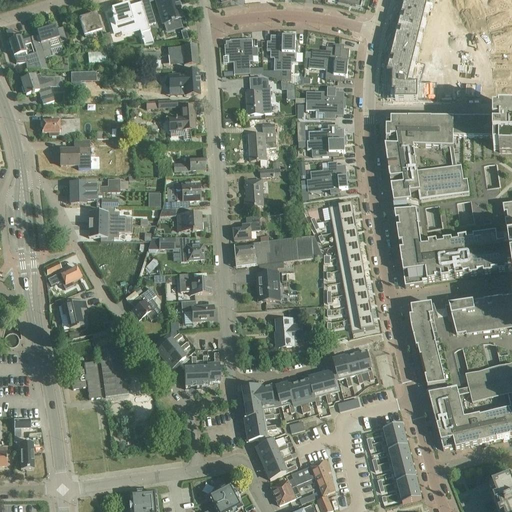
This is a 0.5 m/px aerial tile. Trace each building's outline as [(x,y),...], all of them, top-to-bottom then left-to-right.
[(176,0),(156,0),(160,13),(162,12),(166,24),(168,32),(182,28),(180,20),(182,19),(176,0)] [(339,0),(338,3),(361,9),(363,0),(339,0)] [(388,99),(388,100),(437,100),(437,84),(421,84),(425,66),(414,63),(427,6),(430,7),(431,0),(408,0),(407,7),(404,6),(402,16),(404,16),(403,21),(401,21),(398,30),(401,31),(400,36),(397,35),(395,44),(397,45),(396,50),(394,50),(391,59),(390,58),(389,62),(390,62),(388,73),(390,74),(390,84),(388,84),(388,94),(391,94),(391,99),(388,99)] [(511,0),(484,0),(502,43),(511,38),(511,0)] [(112,20),(109,21),(113,35),(114,34),(121,32),(122,36),(133,32),(133,33),(134,33),(133,30),(139,28),(141,34),(140,34),(150,31),(149,26),(144,10),(142,3),(141,4),(141,5),(129,8),(122,10),(121,7),(122,7),(122,6),(111,10),(112,14),(111,15),(113,19),(112,19),(112,20)] [(151,7),(144,9),(149,26),(155,24),(153,17),(151,7)] [(92,33),(101,31),(96,14),(79,20),(84,36),(85,35),(85,37),(93,35),(92,33)] [(61,47),(58,36),(55,27),(37,32),(40,45),(41,47),(35,49),(36,54),(41,70),(48,71),(45,60),(52,57),(50,51),(61,47)] [(102,36),(106,52),(114,51),(109,34),(102,36)] [(26,57),(25,54),(23,46),(30,44),(28,37),(20,39),(9,42),(16,64),(16,65),(26,64),(26,70),(33,70),(41,70),(36,54),(26,57)] [(267,43),(267,53),(271,53),(270,60),(274,60),(274,73),(282,73),(283,56),(283,37),(278,37),(271,37),(271,43),(267,43)] [(283,56),(282,73),(291,73),(292,73),(292,64),(296,64),(296,55),(298,55),(298,46),(296,46),(296,42),(296,37),(283,37),(283,56)] [(253,40),(241,41),(242,76),(251,76),(250,70),(250,64),(254,63),(253,58),(259,58),(258,49),(253,49),(253,40)] [(226,50),(225,50),(225,58),(226,58),(228,58),(229,65),(234,65),(234,73),(234,77),(242,76),(241,41),(230,41),(230,42),(226,43),(226,46),(226,50)] [(312,54),(312,61),(348,64),(349,59),(350,51),(344,50),(344,46),(334,45),(333,49),(326,49),(326,51),(326,53),(325,52),(313,51),(313,53),(312,54)] [(184,66),(188,66),(198,65),(196,47),(168,50),(168,58),(183,56),(184,66)] [(511,50),(502,50),(502,100),(511,99),(511,50)] [(88,65),(107,63),(106,52),(88,53),(88,65)] [(139,67),(139,69),(160,69),(159,53),(139,54),(139,57),(130,57),(130,58),(129,58),(129,68),(139,67)] [(309,70),(325,72),(326,72),(326,81),(341,83),(341,78),(345,78),(347,78),(348,64),(312,61),(310,60),(309,70)] [(180,76),(168,77),(169,90),(181,89),(184,89),(184,97),(200,96),(198,71),(183,72),(183,73),(183,76),(180,76)] [(274,73),(273,73),(273,80),(282,83),(282,82),(282,73),(275,73),(274,73)] [(282,73),(282,82),(291,82),(291,73),(283,73),(282,73)] [(96,74),(71,74),(71,98),(85,98),(85,88),(80,88),(80,83),(96,83),(96,74)] [(43,106),(54,102),(50,89),(54,87),(51,78),(41,78),(40,75),(21,81),(26,96),(31,94),(32,95),(34,95),(34,94),(39,92),(43,106)] [(272,115),(271,97),(270,87),(273,87),(273,82),(271,83),(271,82),(267,82),(267,81),(257,82),(257,88),(258,88),(259,94),(246,95),(248,117),(272,115)] [(294,87),(282,83),(282,92),(287,92),(295,91),(294,87)] [(307,93),(306,105),(344,106),(344,99),(344,98),(344,93),(340,93),(339,93),(339,90),(336,90),(327,89),(327,94),(307,93)] [(158,110),(158,111),(177,109),(176,102),(154,104),(155,111),(158,110)] [(306,105),(306,113),(316,113),(319,113),(319,116),(324,116),(324,121),(336,121),(336,117),(344,118),(344,110),(344,106),(306,105)] [(189,131),(195,131),(193,108),(181,109),(182,119),(169,120),(170,138),(183,137),(183,141),(190,140),(189,131)] [(386,147),(385,147),(386,149),(387,149),(387,148),(389,148),(392,164),(389,164),(390,173),(393,173),(395,187),(392,188),(391,188),(393,197),(394,203),(395,209),(395,210),(408,208),(407,203),(412,202),(411,195),(420,193),(421,201),(461,195),(462,196),(470,195),(467,181),(464,181),(461,167),(456,168),(454,149),(454,139),(494,139),(494,152),(500,152),(500,153),(511,153),(511,115),(511,116),(511,117),(500,117),(494,117),(494,121),(493,121),(453,121),(453,122),(441,122),(441,121),(422,120),(422,122),(414,122),(414,120),(387,120),(386,134),(390,135),(390,147),(387,147),(386,147)] [(79,138),(79,131),(79,121),(42,122),(42,135),(49,135),(49,138),(79,138)] [(283,127),(275,128),(275,126),(263,127),(263,134),(264,134),(264,136),(249,137),(251,163),(258,162),(258,163),(260,163),(260,168),(268,167),(267,162),(266,162),(265,150),(277,149),(276,134),(283,133),(283,127)] [(309,143),(307,143),(345,142),(345,137),(345,130),(338,130),(338,127),(328,127),(328,131),(321,131),(321,133),(309,133),(309,143)] [(108,144),(108,140),(108,135),(103,135),(103,133),(95,133),(95,143),(102,143),(102,144),(108,144)] [(306,135),(298,135),(298,144),(299,144),(306,143),(306,135)] [(345,142),(307,143),(307,149),(307,151),(312,151),(322,151),(322,155),(329,155),(329,158),(339,158),(339,154),(345,154),(345,147),(345,142)] [(74,151),(60,151),(60,167),(70,167),(78,167),(78,171),(90,171),(90,156),(89,156),(88,143),(84,143),(74,143),(74,151)] [(179,167),(173,167),(174,174),(205,172),(204,160),(189,161),(189,166),(179,167)] [(171,162),(162,162),(162,180),(172,179),(171,162)] [(323,172),(310,173),(311,181),(347,178),(347,174),(346,166),(338,167),(337,163),(328,164),(328,169),(323,170),(323,172)] [(275,171),(260,172),(261,180),(275,179),(275,177),(280,177),(280,171),(280,170),(275,170),(275,171)] [(311,181),(307,182),(308,190),(324,188),(324,191),(330,190),(330,192),(331,196),(340,195),(340,191),(348,190),(348,183),(347,178),(311,181)] [(100,195),(105,194),(108,194),(120,194),(119,181),(107,181),(107,188),(100,188),(100,187),(86,187),(85,184),(70,184),(70,195),(96,194),(100,195)] [(246,209),(256,208),(264,208),(262,182),(246,183),(247,200),(245,200),(246,209)] [(174,203),(163,204),(161,212),(175,211),(189,210),(189,203),(200,202),(199,186),(175,188),(176,204),(174,204),(174,203)] [(100,195),(96,194),(70,195),(70,206),(86,205),(86,203),(96,202),(96,195),(100,195)] [(159,208),(159,194),(147,194),(147,208),(159,208)] [(118,201),(101,201),(101,209),(118,209),(118,201)] [(353,205),(330,209),(332,222),(355,218),(353,205)] [(412,212),(395,214),(397,229),(400,252),(402,267),(403,268),(404,268),(403,266),(406,266),(407,273),(403,273),(403,274),(405,281),(404,281),(405,282),(405,281),(408,281),(409,287),(406,288),(405,288),(406,289),(424,287),(423,284),(436,282),(436,281),(435,279),(441,278),(442,280),(442,281),(450,280),(450,279),(449,277),(455,276),(456,278),(455,278),(456,279),(464,278),(464,277),(463,275),(469,274),(470,276),(469,276),(469,277),(478,276),(478,275),(477,273),(483,272),(484,275),(492,274),(492,273),(491,271),(497,270),(498,272),(497,272),(498,273),(506,272),(506,271),(505,269),(511,268),(511,271),(511,270),(511,298),(503,300),(503,299),(484,302),(484,303),(474,304),(474,303),(449,307),(449,308),(452,316),(457,336),(511,327),(511,205),(511,206),(503,207),(504,215),(505,215),(507,214),(508,221),(505,222),(507,233),(496,235),(496,233),(488,234),(488,235),(488,237),(482,238),(481,236),(482,236),(482,235),(473,236),(473,237),(474,239),(467,240),(467,238),(467,237),(458,238),(458,239),(459,241),(452,242),(452,239),(443,241),(444,241),(444,243),(437,244),(437,241),(428,243),(428,244),(429,243),(429,245),(422,246),(422,244),(418,222),(417,211),(412,212)] [(89,226),(131,227),(132,219),(119,219),(119,213),(114,213),(114,209),(101,209),(101,213),(89,213),(89,226)] [(175,211),(161,212),(159,219),(175,218),(175,211)] [(192,232),(192,234),(194,233),(194,232),(201,232),(200,216),(177,217),(178,233),(192,232)] [(235,241),(235,243),(252,241),(251,233),(261,232),(260,218),(246,219),(247,226),(242,227),(243,229),(234,230),(234,236),(233,237),(233,240),(235,241)] [(355,218),(332,222),(334,235),(357,230),(355,218)] [(131,227),(89,226),(89,239),(100,239),(100,244),(113,244),(113,240),(118,240),(118,235),(131,235),(131,227)] [(357,230),(334,235),(337,247),(359,243),(357,230)] [(323,259),(322,255),(315,237),(296,240),(269,243),(261,244),(254,245),(254,247),(235,249),(235,248),(237,270),(260,267),(284,264),(298,262),(323,259)] [(188,240),(159,240),(159,251),(175,251),(176,250),(180,250),(181,264),(189,264),(189,261),(193,261),(203,260),(202,247),(189,248),(188,240)] [(359,243),(337,247),(339,259),(362,255),(359,243)] [(362,255),(339,259),(341,272),(364,268),(362,255)] [(58,263),(47,269),(48,276),(61,270),(58,263)] [(260,275),(257,276),(258,288),(259,288),(260,293),(258,293),(259,303),(280,302),(280,301),(277,302),(276,288),(280,288),(279,274),(278,274),(278,271),(284,271),(284,264),(260,267),(260,275)] [(53,278),(47,281),(51,288),(56,285),(61,283),(65,291),(74,286),(73,284),(81,280),(75,268),(68,272),(67,270),(59,274),(60,275),(53,278)] [(364,268),(341,272),(343,284),(366,280),(364,268)] [(190,297),(202,296),(212,295),(211,280),(194,281),(193,276),(179,277),(180,294),(190,293),(190,297)] [(366,280),(343,284),(345,296),(368,292),(366,280)] [(139,299),(131,305),(135,310),(132,312),(139,322),(146,316),(151,323),(157,318),(156,317),(152,312),(152,311),(156,308),(157,308),(151,300),(156,297),(150,289),(143,295),(139,298),(139,299)] [(368,292),(345,296),(348,309),(371,305),(368,292)] [(69,330),(85,327),(82,312),(87,311),(85,302),(61,307),(63,316),(66,316),(69,330)] [(185,303),(181,303),(181,314),(184,314),(185,326),(192,325),(192,324),(204,323),(214,322),(213,307),(196,308),(195,302),(185,303)] [(371,305),(348,309),(350,321),(373,317),(371,305)] [(409,309),(412,329),(414,339),(420,338),(422,347),(418,348),(418,349),(428,388),(428,389),(445,384),(436,345),(439,344),(432,307),(432,306),(430,306),(409,309)] [(294,348),(294,341),(303,341),(302,327),(298,327),(297,324),(302,324),(301,310),(289,311),(290,322),(277,323),(278,335),(279,335),(279,338),(276,338),(277,349),(294,348)] [(373,317),(350,321),(352,334),(375,330),(373,317)] [(175,344),(182,338),(179,335),(172,340),(169,343),(166,345),(163,348),(160,351),(156,353),(163,361),(161,363),(162,364),(164,363),(164,362),(179,349),(175,344)] [(173,370),(174,372),(180,368),(178,366),(187,359),(182,353),(189,347),(186,344),(179,349),(164,362),(164,363),(170,370),(168,371),(169,373),(173,370)] [(121,348),(99,351),(105,399),(129,396),(121,348)] [(361,375),(362,375),(356,353),(355,354),(356,356),(346,358),(346,356),(345,356),(351,378),(357,377),(359,385),(364,384),(361,375)] [(375,381),(374,380),(367,353),(357,355),(357,353),(356,353),(362,375),(368,374),(370,382),(375,381)] [(209,384),(219,384),(218,355),(214,355),(214,364),(207,364),(208,387),(209,387),(209,384)] [(350,378),(351,378),(345,356),(344,356),(345,359),(335,361),(335,359),(333,359),(336,371),(334,372),(336,379),(338,378),(339,381),(346,379),(348,388),(353,387),(350,378)] [(196,388),(196,367),(196,358),(191,359),(192,368),(184,368),(185,391),(187,391),(187,388),(196,388)] [(208,387),(207,364),(207,358),(203,358),(203,367),(196,367),(196,388),(196,390),(198,390),(198,388),(208,387)] [(96,363),(84,365),(85,371),(69,373),(72,391),(87,389),(89,401),(101,399),(96,363)] [(442,390),(428,393),(428,394),(430,400),(431,404),(433,414),(438,412),(442,427),(438,428),(437,426),(438,429),(438,428),(442,427),(445,442),(442,443),(442,442),(441,442),(444,452),(455,449),(456,452),(482,445),(482,444),(494,441),(494,442),(503,440),(502,436),(511,433),(511,395),(511,394),(511,365),(466,377),(469,389),(458,392),(457,389),(447,392),(442,393),(442,390)] [(330,395),(337,394),(332,372),(330,372),(330,374),(321,377),(321,374),(320,375),(326,397),(327,401),(331,400),(330,395)] [(319,398),(326,397),(320,375),(319,375),(319,377),(310,380),(316,402),(316,404),(320,403),(319,398)] [(309,404),(316,402),(310,380),(309,381),(309,383),(300,386),(306,410),(310,409),(309,404)] [(294,409),(294,408),(288,386),(288,385),(278,388),(278,386),(276,386),(282,408),(289,406),(290,411),(294,409)] [(302,411),(306,410),(300,386),(290,388),(289,386),(288,386),(294,408),(301,406),(302,411)] [(261,389),(261,388),(244,391),(245,399),(263,395),(262,391),(262,388),(261,389)] [(266,411),(276,409),(272,389),(262,391),(263,395),(266,411)] [(248,420),(265,417),(264,411),(266,411),(263,395),(245,399),(248,420)] [(353,410),(360,408),(358,400),(351,402),(353,410)] [(347,412),(353,410),(351,402),(345,404),(347,412)] [(340,414),(347,412),(345,404),(338,406),(340,414)] [(266,421),(275,420),(274,415),(265,417),(248,420),(245,420),(247,430),(247,431),(267,428),(266,421)] [(299,424),(290,425),(291,433),(300,433),(299,424)] [(402,426),(383,431),(386,442),(405,437),(402,426)] [(247,430),(245,431),(245,432),(247,442),(246,442),(247,444),(275,439),(274,439),(273,432),(277,431),(276,427),(267,428),(247,431),(247,430)] [(405,437),(386,442),(389,453),(408,448),(405,437)] [(283,447),(279,449),(276,442),(255,451),(255,453),(258,452),(261,460),(259,461),(259,462),(280,453),(284,451),(283,447)] [(33,444),(20,444),(21,471),(34,471),(33,444)] [(408,448),(389,453),(391,463),(411,458),(408,448)] [(287,458),(283,459),(280,453),(259,462),(260,463),(262,462),(266,471),(264,472),(264,473),(285,464),(289,462),(287,458)] [(411,458),(391,463),(394,473),(413,469),(411,458)] [(328,475),(331,474),(327,462),(292,477),(293,481),(272,490),(280,508),(302,499),(297,488),(316,480),(324,498),(336,493),(328,475)] [(292,468),(287,470),(285,464),(264,473),(267,473),(271,482),(293,472),(292,468)] [(413,469),(394,473),(397,484),(416,479),(413,469)] [(416,479),(397,484),(399,494),(419,489),(416,479)] [(497,511),(511,511),(511,482),(511,480),(489,489),(497,511)] [(242,511),(241,510),(243,509),(239,501),(240,501),(241,500),(238,494),(237,495),(236,495),(232,487),(210,499),(215,509),(210,511),(242,511)] [(419,489),(399,494),(402,505),(421,500),(419,489)] [(133,506),(131,506),(131,507),(131,511),(158,511),(157,495),(145,496),(136,496),(132,497),(133,506)] [(333,511),(328,498),(317,503),(319,506),(315,508),(314,506),(299,511),(333,511)]
